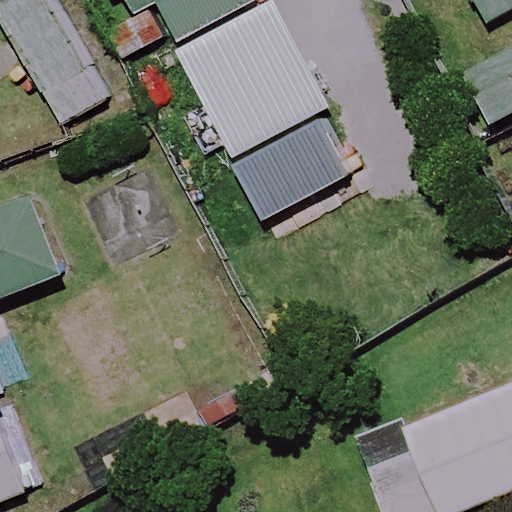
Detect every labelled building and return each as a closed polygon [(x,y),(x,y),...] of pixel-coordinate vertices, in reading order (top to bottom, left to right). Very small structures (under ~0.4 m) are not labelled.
[(0,0),(0,10),(16,0),(0,0)] [(58,0),(16,0),(0,10),(78,134),(125,104),(58,0)] [(129,0),(137,13),(104,31),(123,66),(156,48),(161,59),(262,5),(259,0),(129,0)] [(511,15),(511,0),(480,0),(493,25),(511,15)] [(0,413),(10,409),(0,382),(0,305),(83,273),(44,175),(0,192),(0,413)] [(511,384),(511,276),(426,312),(463,405),(511,384)] [(510,511),(508,475),(117,511),(510,511)]
